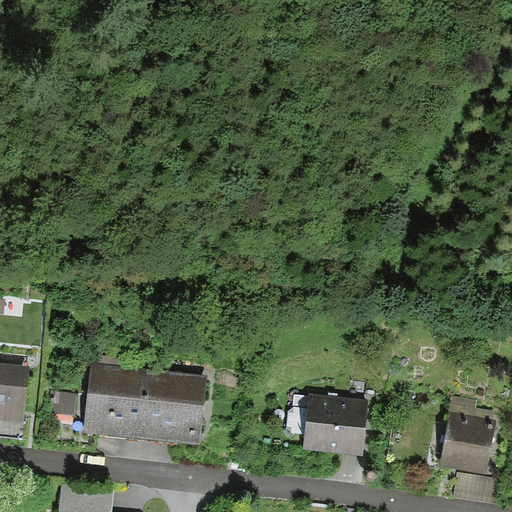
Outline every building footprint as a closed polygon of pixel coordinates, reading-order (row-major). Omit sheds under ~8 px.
[(0,420),(23,423),(29,366),(0,362),(0,420)] [(84,433),(142,439),(149,369),(91,363),(84,433)] [(149,369),(142,439),(200,445),(207,376),(149,369)] [(77,392),(54,390),(52,413),(75,415),(77,392)] [(368,399),(309,393),(303,449),(362,455),(368,399)] [(452,395),(449,412),(494,420),(495,411),(476,408),(477,400),(452,395)] [(494,420),(449,412),(440,466),(487,474),(496,420),(494,420)] [(497,478),(457,473),(454,497),(494,503),(497,478)] [(111,511),(114,489),(62,483),(58,511),(111,511)]
